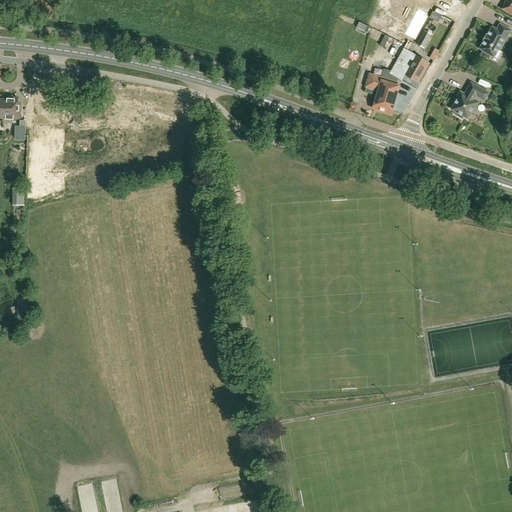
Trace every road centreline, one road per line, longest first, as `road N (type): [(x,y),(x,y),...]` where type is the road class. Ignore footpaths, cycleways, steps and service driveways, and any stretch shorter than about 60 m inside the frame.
road 1 (primary): [(400,153),(205,81),(0,44)]
road 2 (track): [(208,138),(268,467)]
road 3 (unclassified): [(400,153),(480,0)]
